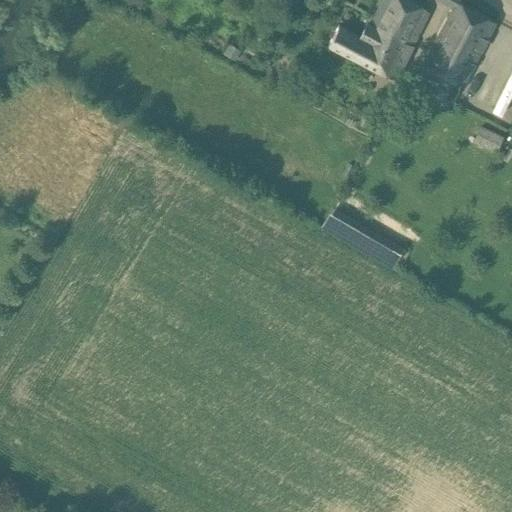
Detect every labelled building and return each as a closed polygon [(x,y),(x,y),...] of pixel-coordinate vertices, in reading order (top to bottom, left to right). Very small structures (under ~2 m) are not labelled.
[(423,7),(409,0),(378,0),(367,23),(359,36),(339,25),(328,43),(395,80),(429,13),(423,7)] [(462,85),(495,22),(457,2),(457,0),(440,0),(453,7),(423,64),(462,85)] [(240,50),(230,45),(226,55),(235,60),(240,50)] [(498,153),(506,137),(486,127),(478,143),(498,153)] [(331,208),(322,225),(385,260),(394,243),(331,208)]
